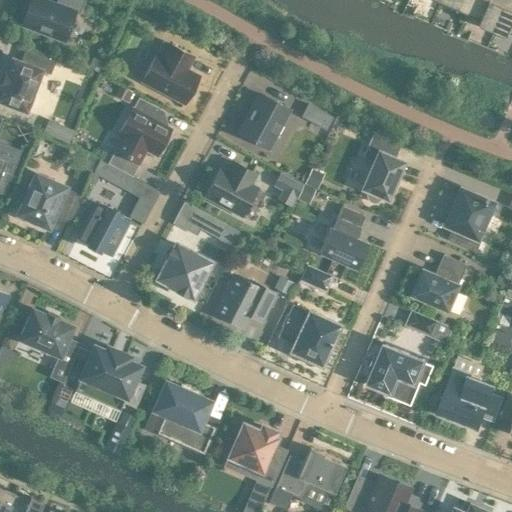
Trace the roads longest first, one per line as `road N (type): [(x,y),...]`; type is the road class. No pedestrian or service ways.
road 1 (residential): [(113,306),(242,60)]
road 2 (residential): [(327,413),(438,159)]
road 3 (residential): [(327,413),(113,306)]
road 4 (residential): [(511,486),(327,413)]
road 5 (residential): [(113,306),(0,256)]
